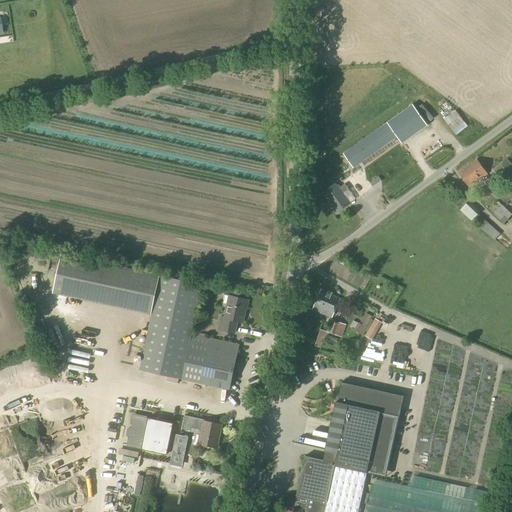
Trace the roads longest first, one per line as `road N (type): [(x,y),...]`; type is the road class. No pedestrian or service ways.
road 1 (track): [(0,109),(295,40)]
road 2 (unclassified): [(295,264),(295,0)]
road 3 (unclassified): [(295,264),(335,253),(511,121)]
road 4 (unclassified): [(245,511),(295,264)]
